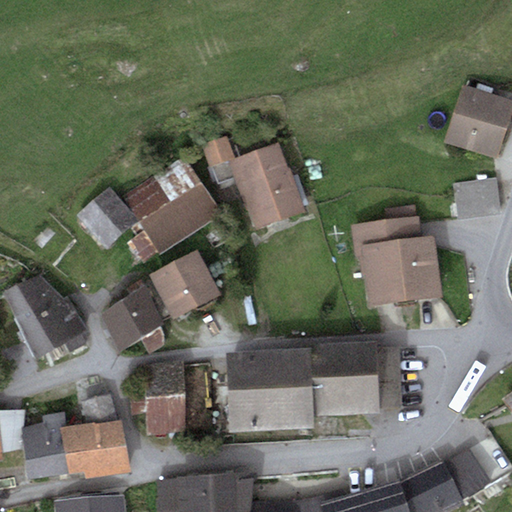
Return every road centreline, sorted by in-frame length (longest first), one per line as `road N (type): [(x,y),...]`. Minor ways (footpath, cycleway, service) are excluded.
road 1 (residential): [(483,339),(429,424),(392,445),(163,469)]
road 2 (residential): [(163,469),(0,509)]
road 3 (unknown): [(263,350),(251,265),(230,204)]
road 4 (tertiary): [(511,210),(483,339)]
